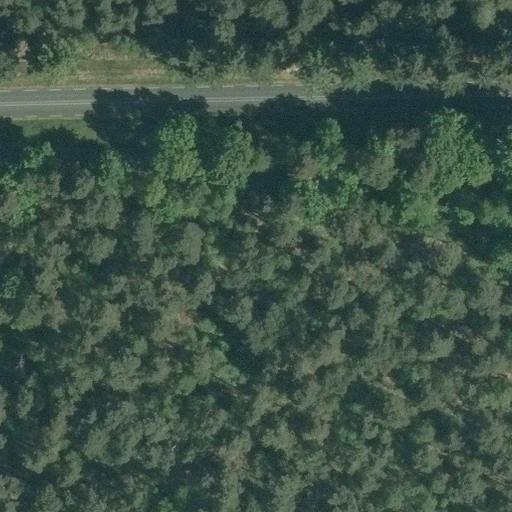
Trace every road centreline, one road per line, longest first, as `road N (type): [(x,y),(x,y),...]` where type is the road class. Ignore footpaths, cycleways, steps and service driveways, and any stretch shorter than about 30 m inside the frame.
road 1 (primary): [(0,109),(511,96)]
road 2 (unclassified): [(511,151),(0,158)]
